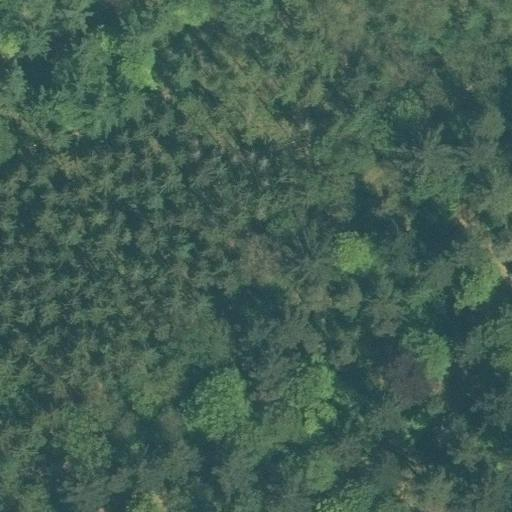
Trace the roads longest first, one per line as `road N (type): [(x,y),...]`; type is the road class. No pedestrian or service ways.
road 1 (track): [(19,511),(511,29)]
road 2 (track): [(511,299),(423,116)]
